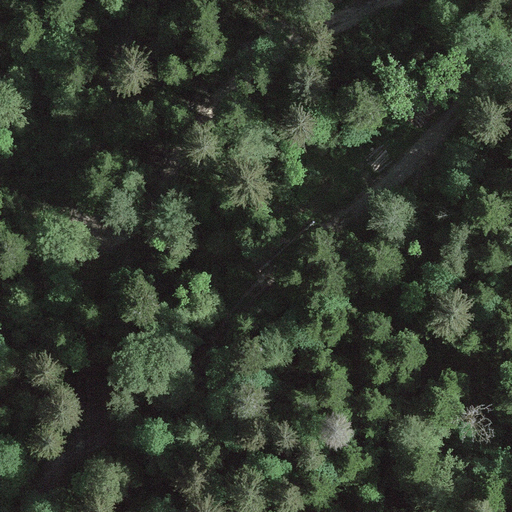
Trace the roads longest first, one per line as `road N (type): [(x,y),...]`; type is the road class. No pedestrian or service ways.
road 1 (track): [(511,63),(483,80),(395,174),(264,278),(197,373),(78,450),(34,511)]
road 2 (track): [(138,0),(84,188),(82,217),(94,237),(105,239),(145,211),(244,77),(282,48),(390,0)]
road 3 (track): [(435,132),(389,302),(417,336),(511,363)]
road 4 (track): [(511,457),(366,511)]
